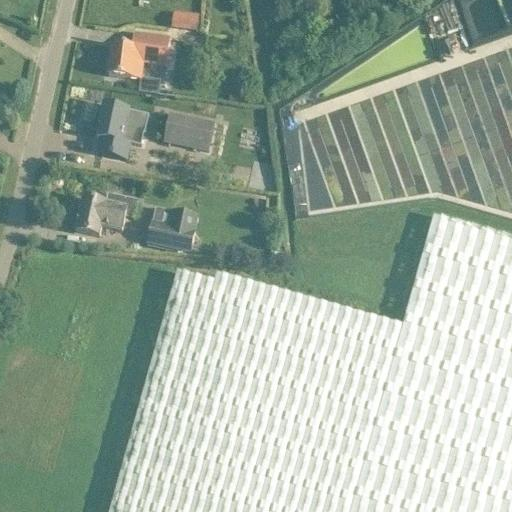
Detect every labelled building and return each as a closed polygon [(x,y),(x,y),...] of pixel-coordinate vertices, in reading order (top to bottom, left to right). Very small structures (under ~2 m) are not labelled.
[(172,31),(198,34),(200,18),(174,14),(172,31)] [(109,78),(129,81),(140,83),(143,65),(167,68),(170,41),(134,36),(132,50),(113,47),(109,78)] [(229,95),(228,104),(241,105),(242,97),(229,95)] [(98,135),(97,141),(101,141),(97,157),(121,162),(121,161),(125,145),(141,149),(144,137),(145,137),(149,117),(127,113),(104,108),(98,135)] [(208,153),(215,125),(170,115),(164,144),(208,153)] [(365,176),(355,177),(358,201),(426,193),(421,149),(384,153),(385,156),(363,159),(365,176)] [(106,206),(83,201),(76,234),(100,239),(102,229),(122,234),(126,219),(135,221),(139,204),(108,197),(106,206)] [(195,234),(198,219),(172,213),(171,214),(156,211),(153,225),(152,225),(147,248),(191,257),(196,234),(195,234)] [(511,511),(511,239),(434,218),(401,330),(217,278),(214,286),(178,275),(111,511),(511,511)]
